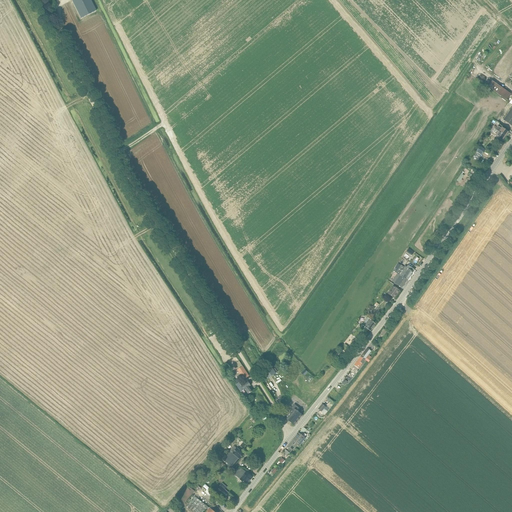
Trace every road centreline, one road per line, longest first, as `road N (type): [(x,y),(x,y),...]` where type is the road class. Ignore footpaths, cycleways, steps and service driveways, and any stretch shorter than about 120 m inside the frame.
road 1 (unclassified): [(293,436),(119,161),(37,0)]
road 2 (unclassified): [(293,436),(420,274),(511,139)]
